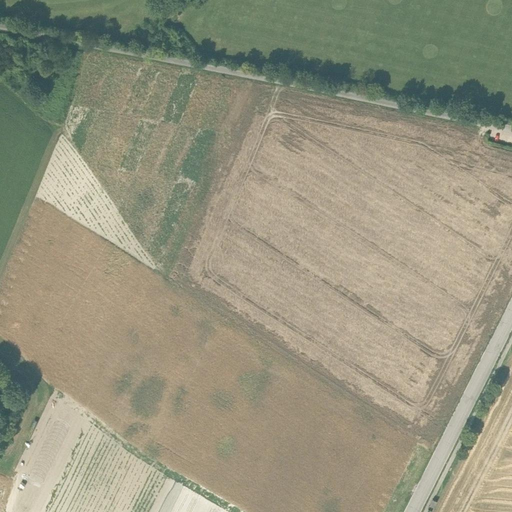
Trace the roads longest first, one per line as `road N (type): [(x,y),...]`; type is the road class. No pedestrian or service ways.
road 1 (unclassified): [(511,112),(0,2)]
road 2 (tertiary): [(511,293),(401,511)]
